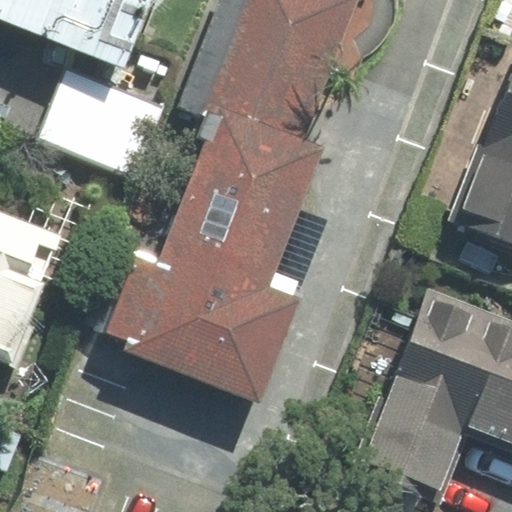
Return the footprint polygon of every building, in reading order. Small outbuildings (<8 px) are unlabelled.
[(0,0),(0,30),(113,75),(142,0),(0,0)] [(235,399),(389,0),(239,0),(104,349),(235,399)] [(511,8),(492,0),(455,0),(415,98),(446,110),(416,184),(488,214),(511,155),(511,8)] [(0,356),(58,237),(0,208),(0,356)] [(493,411),(511,366),(511,294),(373,236),(342,310),(434,349),(421,381),(493,411)]
